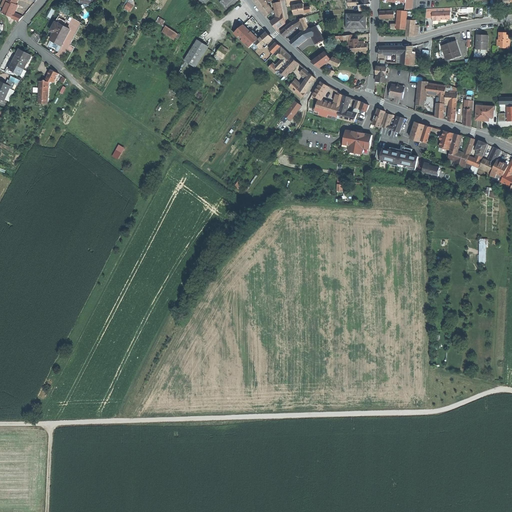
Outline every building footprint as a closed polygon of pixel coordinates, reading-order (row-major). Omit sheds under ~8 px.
[(11,18),(18,22),(23,17),(14,13),(17,5),(16,4),(18,0),(7,0),(2,13),(12,17),(11,18)] [(80,0),(80,4),(85,5),(85,9),(89,9),(89,7),(91,7),(91,4),(95,2),(94,0),(80,0)] [(274,11),(266,0),(254,0),(267,16),(274,11)] [(283,14),(281,2),(278,2),(275,3),(277,11),(281,16),(278,18),(272,23),(275,26),(277,29),(286,23),(283,14)] [(304,3),(293,5),(294,10),(294,14),(305,12),(304,3)] [(48,16),(51,18),(57,10),(53,7),(48,16)] [(450,9),(429,9),(429,14),(425,14),(425,18),(432,18),(432,21),(436,21),(441,21),(441,20),(450,20),(450,9)] [(407,12),(398,11),(397,19),(397,25),(390,26),(390,29),(396,29),(405,30),(407,12)] [(355,29),(365,29),(366,22),(366,15),(347,15),(347,27),(356,27),(355,29)] [(162,25),(165,20),(160,16),(157,21),(162,25)] [(292,23),(291,23),(295,29),(299,26),(301,32),(308,29),(304,18),(292,23)] [(415,21),(407,20),(406,36),(414,37),(414,34),(415,27),(415,21)] [(282,35),(284,38),(295,29),(291,23),(280,32),(282,35)] [(71,31),(56,24),(51,33),(55,34),(52,41),(57,43),(63,46),(71,31)] [(166,25),(162,31),(174,39),(178,32),(166,25)] [(235,33),(249,47),(255,42),(258,39),(244,25),(235,33)] [(308,29),(301,33),(306,38),(311,36),(319,32),(318,30),(317,28),(316,26),(308,30),(308,29)] [(269,35),(266,32),(258,39),(255,42),(260,46),(261,46),(262,46),(272,38),(269,35)] [(322,41),(323,40),(319,32),(311,36),(316,44),(322,41)] [(293,45),(295,47),(306,38),(301,33),(290,42),(293,45)] [(503,35),(499,35),(499,41),(497,41),(497,46),(503,46),(503,48),(509,48),(509,36),(506,36),(503,36),(503,35)] [(483,36),(477,36),(477,51),(488,51),(488,37),(483,36)] [(208,47),(197,40),(184,61),(195,68),(208,47)] [(265,62),(281,46),(278,42),(267,52),(261,46),(260,46),(255,42),(249,47),(265,62)] [(303,42),(298,47),(302,51),(307,46),(303,42)] [(350,52),(354,52),(354,45),(364,45),(363,42),(353,42),(353,43),(351,43),(349,44),(350,52)] [(443,52),(446,61),(461,56),(456,42),(448,45),(442,47),(444,52),(443,52)] [(217,53),(223,58),(228,50),(222,46),(217,53)] [(282,46),(276,53),(283,59),(286,63),(292,56),(287,51),(282,46)] [(412,47),(392,47),(392,54),(402,54),(401,60),(399,60),(386,59),(386,63),(401,64),(414,67),(415,54),(412,54),(412,47)] [(12,63),(23,69),(31,55),(19,49),(15,57),(12,63)] [(316,66),(319,68),(330,59),(325,52),(311,62),(316,66)] [(293,57),(281,70),(286,75),(289,74),(290,73),(299,62),(293,57)] [(332,58),(329,63),(338,67),(341,62),(332,58)] [(280,69),(286,63),(283,59),(276,66),(273,63),(269,67),(276,73),(280,69)] [(20,75),(23,69),(12,63),(9,69),(20,75)] [(302,71),(308,77),(309,78),(312,74),(308,70),(305,67),(302,71)] [(289,74),(286,75),(281,70),(280,69),(276,73),(284,81),(288,78),(288,77),(289,76),(289,74)] [(51,70),(46,80),(50,82),(55,83),(59,74),(55,72),(51,70)] [(389,73),(386,73),(386,75),(376,74),(376,78),(375,82),(388,84),(389,73)] [(289,86),(302,99),(317,78),(312,74),(309,78),(308,77),(302,85),(296,79),(289,86)] [(10,87),(10,89),(12,90),(15,83),(8,79),(5,84),(10,87)] [(50,82),(46,80),(44,82),(39,82),(39,104),(49,104),(50,82)] [(10,87),(5,84),(0,81),(0,98),(4,100),(10,89),(10,87)] [(425,94),(427,94),(428,84),(428,82),(419,81),(417,93),(425,94)] [(313,95),(320,100),(328,87),(321,83),(313,95)] [(437,103),(444,104),(445,101),(445,97),(446,86),(428,84),(427,94),(438,96),(437,103)] [(404,88),(392,85),(389,98),(391,98),(393,99),(395,97),(399,98),(403,99),(404,93),(403,92),(404,88)] [(337,92),(335,91),(333,94),(338,96),(335,106),(318,101),(316,107),(315,110),(316,110),(337,116),(338,117),(340,110),(343,96),(337,92)] [(423,106),(425,94),(417,93),(416,105),(419,105),(423,106)] [(448,94),(446,94),(445,101),(450,102),(450,106),(450,107),(457,108),(458,95),(448,94)] [(347,97),(343,96),(340,110),(347,111),(350,98),(347,97)] [(291,120),(302,106),(296,101),(285,115),(291,120)] [(471,110),(473,110),(473,102),(465,101),(464,110),(471,110)] [(444,105),(444,104),(437,103),(436,118),(443,120),(444,105)] [(483,121),(488,121),(488,118),(493,118),(493,110),(493,108),(481,107),(477,107),(476,120),(483,121)] [(378,109),(372,125),(377,126),(381,128),(382,126),(381,125),(385,112),(378,109)] [(335,121),(337,116),(316,110),(314,114),(335,121)] [(353,113),(347,111),(340,110),(338,117),(337,119),(354,123),(357,114),(353,113)] [(470,127),(471,110),(464,110),(463,125),(466,126),(470,127)] [(392,116),(386,114),(382,127),(388,129),(389,126),(392,116)] [(393,128),(389,126),(388,129),(400,133),(403,123),(405,119),(400,118),(397,117),(393,128)] [(410,139),(420,142),(420,141),(425,126),(421,124),(416,123),(410,139)] [(420,141),(426,143),(431,128),(425,126),(420,141)] [(369,150),(372,136),(360,134),(359,137),(356,136),(357,133),(345,131),(343,145),(349,146),(348,153),(361,155),(362,149),(369,150)] [(448,133),(444,132),(442,138),(442,140),(439,148),(449,150),(454,134),(448,133)] [(453,142),(459,144),(461,137),(458,136),(456,135),(453,142)] [(464,151),(470,153),(474,140),(472,139),(468,138),(464,151)] [(429,145),(420,141),(420,142),(418,147),(427,150),(429,145)] [(456,152),(459,144),(453,142),(447,159),(455,162),(458,153),(456,152)] [(483,143),(479,142),(476,150),(478,151),(476,156),(482,159),(488,145),(483,143)] [(119,159),(126,147),(120,144),(113,155),(119,159)] [(377,148),(374,161),(380,162),(383,149),(377,148)] [(383,149),(380,162),(380,163),(415,171),(416,164),(409,162),(410,156),(412,150),(404,148),(403,154),(383,149)] [(494,148),(488,161),(495,164),(497,159),(498,159),(499,157),(498,157),(501,151),(497,150),(494,148)] [(470,154),(470,153),(464,151),(463,154),(458,153),(455,162),(454,167),(464,171),(464,170),(466,165),(470,154)] [(478,169),(482,159),(476,156),(470,154),(466,165),(470,167),(472,167),(478,169)] [(418,157),(410,156),(409,162),(416,164),(418,157)] [(479,168),(490,174),(495,164),(488,161),(487,162),(483,160),(479,168)] [(509,166),(497,160),(490,175),(495,178),(497,174),(499,176),(503,177),(507,170),(509,166)] [(439,171),(439,168),(429,166),(429,164),(424,163),(422,172),(427,174),(438,177),(439,171)] [(511,177),(508,176),(510,171),(507,170),(503,177),(500,182),(506,185),(511,187),(511,184),(511,177)] [(495,196),(496,188),(488,187),(487,195),(495,196)] [(480,239),(480,261),(486,261),(486,245),(488,245),(488,239),(480,239)]
